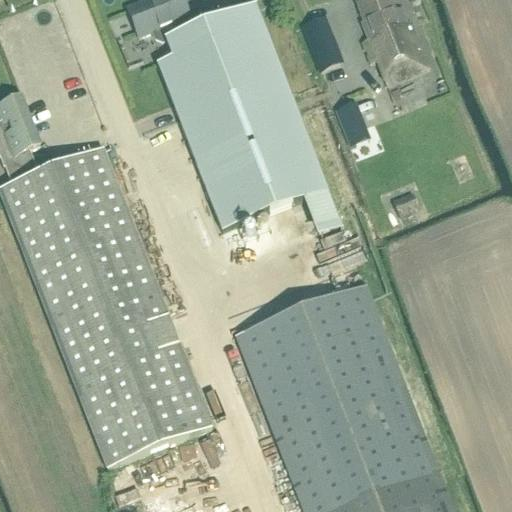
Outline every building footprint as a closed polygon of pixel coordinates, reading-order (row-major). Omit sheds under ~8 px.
[(159,71),(225,241),(331,200),(258,12),(196,36),(192,25),(182,0),(168,0),(129,15),(140,46),(155,40),(157,47),(164,50),(168,48),(174,65),(159,71)] [(365,31),(372,46),(365,49),(374,70),(380,67),(390,91),(432,74),(413,28),(410,28),(405,14),(398,17),(390,0),(370,0),(357,5),(367,30),(365,31)] [(418,0),(408,0),(412,9),(421,5),(418,0)] [(321,78),(343,69),(324,23),(304,31),(321,78)] [(0,27),(0,40),(20,36),(17,24),(0,27)] [(0,196),(111,477),(214,436),(103,156),(39,181),(30,157),(40,153),(21,104),(0,112),(0,127),(0,128),(0,162),(11,192),(0,196)] [(378,207),(388,233),(423,220),(413,194),(378,207)] [(238,344),(303,511),(454,511),(441,479),(369,292),(238,344)] [(137,490),(142,508),(172,498),(166,481),(137,490)]
